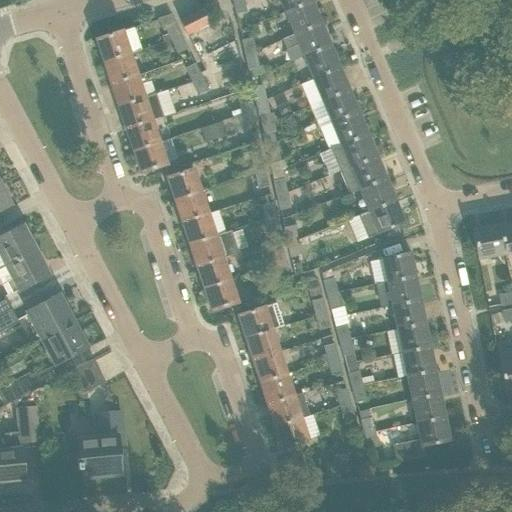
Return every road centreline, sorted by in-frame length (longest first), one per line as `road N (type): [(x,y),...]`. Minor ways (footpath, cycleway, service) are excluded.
road 1 (residential): [(486,415),(435,204)]
road 2 (unclassified): [(193,341),(218,348),(248,442),(244,471),(207,483)]
road 3 (unclassified): [(67,10),(117,194)]
road 4 (unclassified): [(117,194),(146,212),(193,341)]
road 5 (residential): [(435,204),(374,55)]
road 6 (unclassified): [(141,366),(68,223)]
road 7 (unclassified): [(68,223),(0,85)]
road 8 (unclassified): [(207,483),(141,366)]
